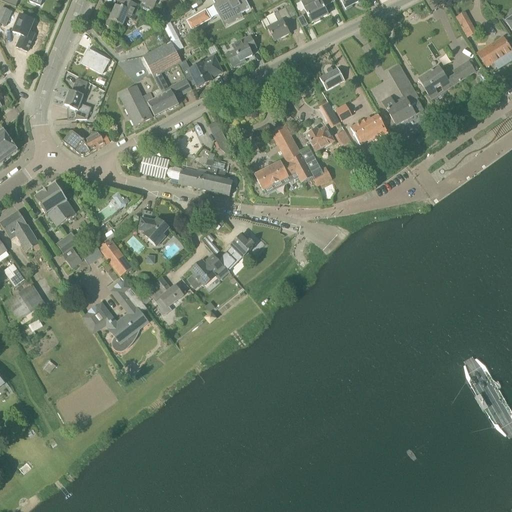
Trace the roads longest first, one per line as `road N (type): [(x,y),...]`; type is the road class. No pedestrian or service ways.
road 1 (residential): [(93,174),(122,147),(405,0)]
road 2 (tertiary): [(280,218),(93,174)]
road 3 (unclassified): [(280,218),(365,206),(414,178)]
road 4 (tertiary): [(40,120),(84,0)]
